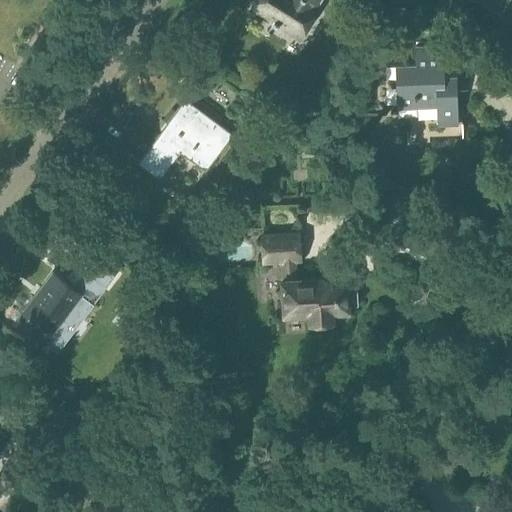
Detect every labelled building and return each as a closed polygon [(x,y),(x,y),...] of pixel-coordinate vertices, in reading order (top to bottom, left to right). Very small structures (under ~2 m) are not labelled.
[(259,0),(253,10),(301,39),(321,6),(318,4),(320,0),(259,0)] [(482,0),(500,11),(506,0),(482,0)] [(418,108),(418,116),(437,115),(438,125),(459,124),(457,74),(445,75),(444,46),(415,47),(415,63),(395,64),(397,109),(418,108)] [(234,134),(186,98),(138,162),(160,179),(181,152),(206,171),(234,134)] [(299,232),(260,234),(262,265),(279,264),(280,265),(281,277),(281,278),(283,317),(307,316),(307,321),(308,326),(321,328),(334,325),(334,320),(333,312),(349,312),(349,304),(359,303),(358,286),(348,286),(348,280),(331,281),(331,277),(297,278),(296,261),(300,261),(299,232)] [(54,273),(19,320),(59,350),(67,339),(82,318),(115,276),(92,259),(71,287),(54,273)]
